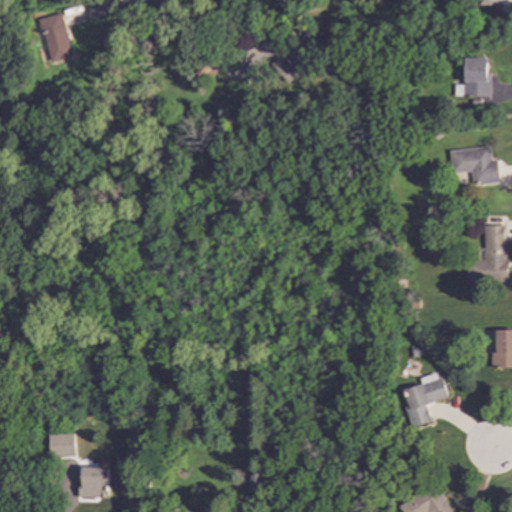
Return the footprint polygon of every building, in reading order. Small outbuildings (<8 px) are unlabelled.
[(49,62),(71,56),(62,21),(40,27),(49,62)] [(270,65),(286,83),(310,60),(294,42),(270,65)] [(488,96),(488,59),(464,58),(463,96),(488,96)] [(498,182),(496,160),(490,160),(489,147),(449,150),(451,174),(470,172),(471,185),(498,182)] [(506,282),(505,226),(483,226),(484,260),(466,260),(466,283),(506,282)] [(491,352),(490,367),(511,367),(511,330),(496,330),(495,353),(491,352)] [(403,390),(407,405),(404,406),(410,428),(430,422),(425,404),(446,398),(438,372),(419,378),(421,385),(403,390)] [(74,457),(74,433),(48,434),(49,458),(74,457)] [(107,498),(108,468),(78,467),(77,497),(107,498)] [(248,493),(260,494),(261,474),(248,474),(248,493)] [(401,511),(451,511),(433,483),(398,506),(401,511)]
